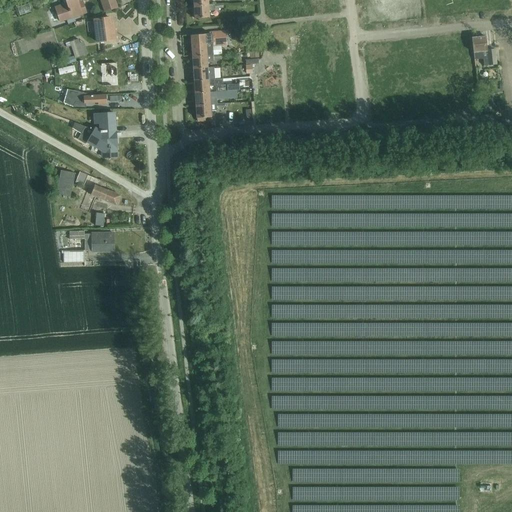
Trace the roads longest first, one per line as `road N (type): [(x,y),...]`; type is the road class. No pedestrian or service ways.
road 1 (residential): [(189,511),(155,200)]
road 2 (residential): [(189,139),(362,125),(353,39)]
road 3 (unclassified): [(155,200),(0,112)]
road 4 (residential): [(353,39),(511,19)]
road 5 (residential): [(152,158),(143,0)]
road 6 (residential): [(189,139),(181,127),(173,0)]
